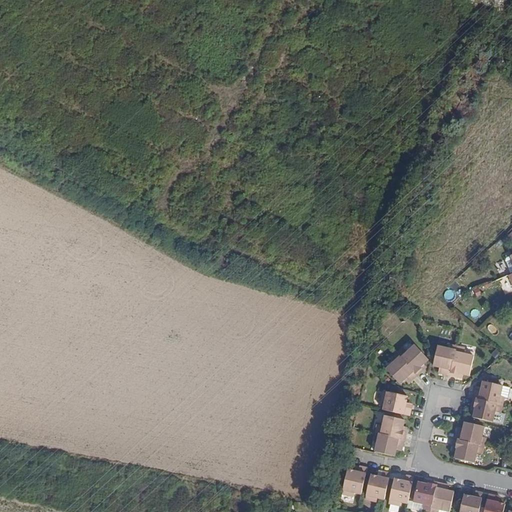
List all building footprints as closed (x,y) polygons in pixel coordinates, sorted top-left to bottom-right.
[(231,242),(225,253),(239,260),(244,249),(231,242)] [(257,272),(229,259),(226,265),(254,277),(257,272)] [(269,277),(272,271),(267,268),(264,274),(269,277)] [(265,283),(267,277),(259,273),(256,279),(264,283),(265,283)] [(287,287),(267,277),(265,283),(284,292),(284,291),(310,304),(313,300),(314,300),(317,294),(276,273),(273,279),(287,286),(287,287)] [(403,348),(397,353),(417,375),(423,370),(420,367),(424,364),(428,360),(415,345),(407,352),(403,348)] [(450,375),(457,347),(449,345),(448,349),(438,346),(433,366),(440,368),(444,368),(443,374),(450,375)] [(465,348),(457,347),(450,375),(458,377),(459,373),(462,374),(463,374),(470,376),(474,356),(464,354),(465,348)] [(417,375),(397,353),(391,359),(394,362),(386,369),(400,384),(405,379),(408,376),(412,381),(417,375)] [(475,391),(474,399),(503,405),(504,397),(508,398),(510,388),(483,381),(482,388),(481,392),(475,391)] [(385,402),(383,410),(409,416),(411,408),(406,406),(408,396),(383,391),(381,402),(385,402)] [(503,405),(474,399),(472,406),(476,407),(475,411),(473,418),(493,422),(495,412),(501,413),(503,405)] [(375,433),(404,439),(406,432),(402,431),(403,427),(405,420),(385,415),(383,426),(377,425),(375,433)] [(456,439),(485,446),(487,438),(482,437),(485,426),(465,422),(464,429),(463,433),(458,432),(456,439)] [(403,447),(404,439),(375,433),(374,441),(378,442),(375,452),(395,456),(396,450),(397,446),(403,447)] [(483,454),(485,446),(456,439),(454,447),(458,448),(457,452),(455,459),(475,463),(477,453),(483,454)] [(354,492),(362,494),(367,468),(360,466),(358,472),(354,471),(348,470),(342,494),(353,497),(354,492)] [(378,498),(385,499),(391,473),(383,472),(381,478),(377,477),(371,475),(365,499),(377,502),(378,498)] [(401,502),(408,503),(414,478),(406,476),(405,482),(401,481),(394,479),(389,503),(400,506),(401,502)] [(423,510),(431,511),(437,483),(430,481),(429,485),(425,484),(418,482),(414,502),(424,504),(423,510)] [(437,483),(431,511),(449,511),(450,511),(454,492),(448,491),(443,490),(445,485),(437,483)] [(479,511),(484,493),(476,492),(474,498),(471,497),(464,495),(460,511),(479,511)] [(503,511),(505,505),(499,503),(495,502),(497,496),(488,495),(484,511),(503,511)]
